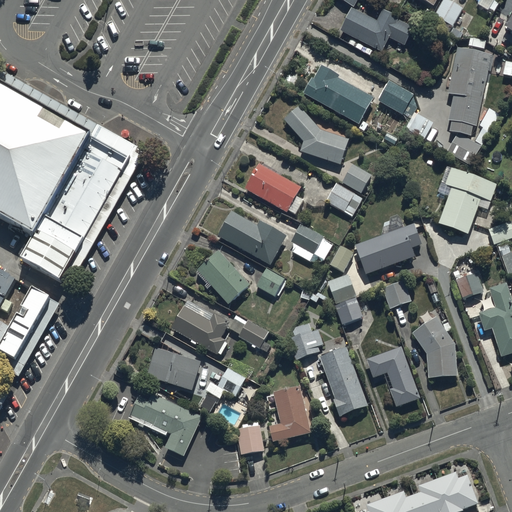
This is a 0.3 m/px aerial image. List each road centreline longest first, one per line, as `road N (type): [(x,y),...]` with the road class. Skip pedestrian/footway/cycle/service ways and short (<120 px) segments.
road 1 (tertiary): [(44,424),(287,4)]
road 2 (residential): [(44,424),(152,492),(225,510),(257,506),(491,422)]
